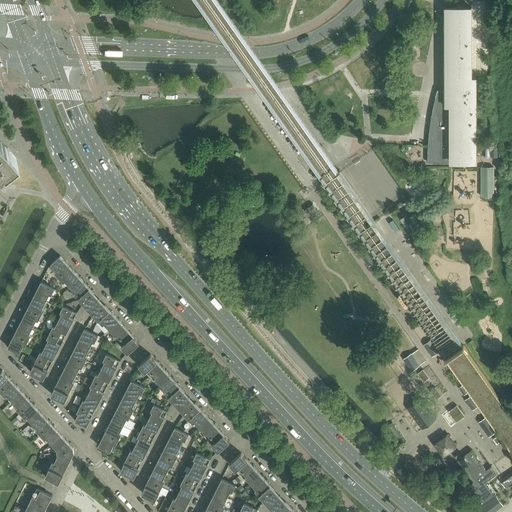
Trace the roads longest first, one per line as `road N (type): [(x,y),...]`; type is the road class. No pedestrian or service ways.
road 1 (secondary): [(415,511),(279,381),(112,187),(55,63)]
road 2 (secondary): [(85,191),(256,390),(379,511)]
road 3 (tertiary): [(231,70),(280,70),(320,56),(387,0)]
road 4 (tertiary): [(55,63),(231,70)]
road 5 (tertiary): [(223,52),(49,42)]
road 6 (tertiary): [(364,0),(307,43),(263,54),(223,52)]
road 7 (residential): [(231,70),(316,196)]
road 8 (residential): [(155,340),(51,232)]
road 9 (secondary): [(29,64),(85,191)]
road 10 (residential): [(245,439),(155,340)]
road 11 (residential): [(86,449),(133,360),(155,340)]
road 12 (residential): [(86,449),(0,354)]
